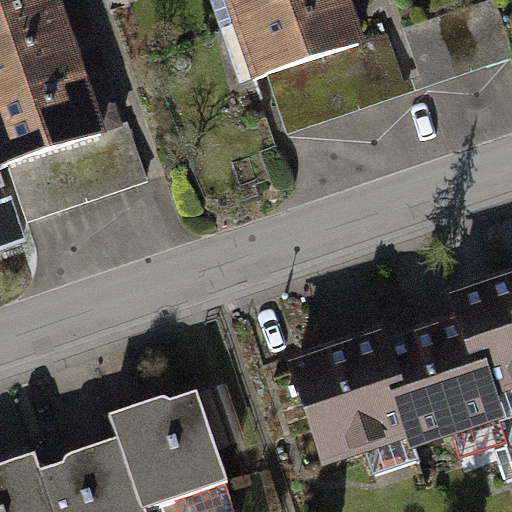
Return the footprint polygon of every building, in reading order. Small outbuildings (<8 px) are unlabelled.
[(0,0),(0,55),(72,32),(60,0),(0,0)] [(216,0),(229,39),(346,0),(216,0)] [(346,0),(229,39),(249,97),(272,88),(368,57),(348,0),(346,0)] [(412,44),(430,98),(511,70),(511,31),(506,13),(412,44)] [(0,55),(0,120),(91,90),(72,32),(0,55)] [(272,88),(291,145),(412,105),(394,49),(368,57),(272,88)] [(0,120),(0,184),(12,181),(111,148),(91,90),(0,120)] [(12,181),(30,234),(154,193),(136,140),(111,148),(12,181)] [(495,410),(511,404),(511,292),(460,310),(466,327),(495,410)] [(412,451),(418,469),(505,439),(495,410),(466,327),(380,357),(412,451)] [(376,347),(291,376),(327,480),(412,451),(380,357),(376,347)] [(123,452),(144,511),(175,511),(234,491),(200,399),(115,430),(123,452)] [(144,511),(123,452),(43,481),(54,511),(144,511)] [(0,481),(0,511),(54,511),(43,481),(38,468),(0,481)]
